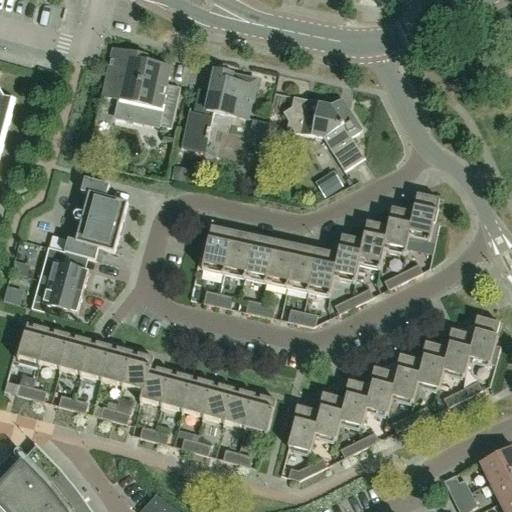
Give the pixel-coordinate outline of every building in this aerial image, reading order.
[(172,131),(181,90),(167,87),(171,69),(153,65),(154,59),(114,51),(103,98),(118,102),(114,119),(159,130),(160,128),(172,131)] [(247,87),(232,83),(233,76),(215,72),(211,94),(199,91),(193,117),(189,116),(181,149),(205,154),(214,114),(248,121),(257,81),(251,80),(248,83),(247,87)] [(0,160),(16,101),(4,98),(0,90),(0,160)] [(328,107),(294,99),(292,109),(283,115),(289,124),(287,133),(324,142),(345,174),(366,161),(352,140),(364,132),(350,112),(343,100),(328,107)] [(187,185),(190,171),(173,167),(170,181),(187,185)] [(83,220),(122,230),(128,205),(107,199),(110,187),(86,180),(82,194),(90,196),(83,220)] [(409,240),(436,246),(440,227),(435,226),(440,201),(418,197),(414,215),(409,240)] [(414,215),(393,210),(389,229),(384,254),(405,259),(409,240),(414,215)] [(115,255),(122,230),(83,220),(77,243),(69,241),(65,255),(66,255),(96,263),(99,251),(115,255)] [(389,229),(368,224),(364,242),(364,243),(359,268),(380,272),(384,254),(389,229)] [(224,277),(234,233),(212,229),(209,242),(204,241),(200,261),(205,262),(203,272),(224,277)] [(245,282),(255,238),(234,233),(224,277),(245,282)] [(267,286),(276,243),(255,238),(245,282),(267,286)] [(364,243),(364,242),(342,238),(338,256),(339,256),(334,282),(355,286),(359,268),(364,243)] [(288,291),(297,247),(276,243),(267,286),(288,291)] [(309,295),(318,252),(297,247),(288,291),(309,295)] [(65,255),(49,250),(40,283),(83,295),(89,274),(62,266),(66,255),(65,255)] [(339,256),(338,256),(318,252),(309,295),(330,300),(334,282),(339,256)] [(402,275),(406,284),(423,275),(419,267),(402,275)] [(389,292),(406,284),(402,275),(384,284),(389,292)] [(83,295),(40,283),(32,312),(45,316),(48,308),(78,316),(83,295)] [(352,300),(356,309),(374,300),(369,291),(352,300)] [(218,309),(220,298),(206,295),(204,306),(218,309)] [(220,298),(218,309),(231,312),(233,301),(220,298)] [(339,317),(356,309),(352,300),(335,309),(339,317)] [(260,318),(262,308),(248,305),(246,315),(260,318)] [(262,308),(260,318),(273,321),(275,311),(262,308)] [(302,327),(304,317),(290,314),(288,324),(302,327)] [(304,317),(302,327),(314,330),(316,329),(318,320),(304,317)] [(475,339),(469,361),(495,368),(500,349),(495,347),(501,326),(480,320),(475,338),(475,339)] [(49,335),(50,332),(34,328),(34,331),(28,330),(29,327),(28,326),(23,344),(18,342),(13,360),(19,361),(17,365),(40,371),(40,369),(40,368),(49,335)] [(475,338),(454,333),(449,351),(450,351),(444,374),(464,379),(469,361),(475,339),(475,338)] [(61,374),(70,341),(71,338),(55,334),(54,337),(49,335),(40,368),(40,369),(61,374)] [(82,380),(91,346),(92,343),(76,339),(75,342),(70,341),(61,374),(82,380)] [(103,385),(112,352),(113,349),(97,345),(96,348),(91,346),(82,380),(103,385)] [(450,351),(449,351),(428,345),(423,364),(424,364),(418,387),(438,392),(443,374),(444,374),(450,351)] [(124,391),(133,358),(134,354),(118,350),(117,353),(112,352),(103,385),(124,391)] [(150,372),(151,372),(154,360),(139,356),(138,359),(133,358),(124,391),(143,396),(150,372)] [(424,364),(423,364),(403,358),(398,376),(398,377),(392,399),(413,405),(417,387),(418,387),(424,364)] [(163,411),(172,378),(173,374),(157,370),(156,374),(151,372),(150,372),(143,396),(141,405),(163,411)] [(398,377),(398,376),(377,371),(372,389),(366,412),(387,418),(392,399),(398,377)] [(184,417),(193,383),(194,380),(178,376),(177,379),(172,378),(163,411),(184,417)] [(205,422),(214,389),(214,386),(199,381),(198,385),(193,383),(184,417),(205,422)] [(372,389),(351,384),(346,402),(347,402),(341,425),(361,430),(366,412),(372,389)] [(461,393),(465,401),(482,393),(478,384),(461,393)] [(31,401),(34,391),(20,387),(17,398),(31,401)] [(225,428),(234,394),(235,391),(219,387),(219,390),(214,389),(205,422),(225,428)] [(34,391),(31,401),(44,405),(47,394),(34,391)] [(254,400),(255,400),(256,397),(240,393),(239,396),(234,394),(225,428),(245,433),(254,400)] [(448,410),(465,401),(461,393),(444,401),(448,410)] [(347,402),(346,402),(325,396),(320,415),(321,415),(315,438),(335,443),(340,425),(341,425),(347,402)] [(72,412),(75,402),(62,398),(59,409),(72,412)] [(254,400),(245,433),(267,439),(277,402),(261,398),(260,401),(255,400),(254,400)] [(75,402),(72,412),(86,416),(89,406),(75,402)] [(321,415),(320,415),(300,409),(289,450),(309,456),(314,437),(315,438),(321,415)] [(410,418),(414,427),(431,418),(427,409),(410,418)] [(114,424),(117,413),(103,410),(101,420),(114,424)] [(117,413),(114,424),(127,427),(130,417),(117,413)] [(397,435),(414,427),(410,418),(392,427),(397,435)] [(153,444),(156,433),(143,430),(140,440),(153,444)] [(156,433),(153,444),(167,447),(170,437),(156,433)] [(358,444),(362,452),(379,444),(375,435),(358,444)] [(195,455),(198,445),(184,441),(182,452),(195,455)] [(345,461),(362,452),(358,444),(341,452),(345,461)] [(198,445),(195,455),(208,459),(211,448),(198,445)] [(60,472),(36,447),(35,448),(36,449),(26,459),(23,457),(23,455),(22,453),(20,452),(18,452),(17,453),(16,454),(15,455),(15,457),(15,459),(16,460),(22,464),(19,467),(11,459),(0,471),(0,511),(91,511),(79,494),(76,490),(60,472)] [(501,507),(511,501),(511,449),(481,465),(501,507)] [(237,466),(239,456),(226,452),(223,463),(237,466)] [(239,456),(237,466),(250,470),(253,460),(239,456)] [(306,469),(310,478),(328,469),(323,461),(306,469)] [(310,478),(306,469),(298,473),(291,471),(289,480),(299,483),(310,478)] [(448,491),(460,485),(456,478),(445,483),(448,491)] [(472,495),(465,482),(460,485),(462,490),(465,496),(466,498),(472,495)] [(451,496),(462,490),(460,485),(448,491),(451,496)] [(453,501),(465,496),(462,490),(451,496),(453,501)] [(472,511),(478,509),(472,495),(466,498),(467,501),(470,507),(472,511)] [(456,507),(467,501),(466,498),(465,496),(453,501),(456,507)] [(156,497),(142,511),(157,511),(164,504),(156,497)] [(356,511),(352,501),(324,511),(323,511),(356,511)] [(458,511),(459,511),(470,507),(467,501),(456,507),(458,511)] [(503,511),(511,511),(511,501),(501,507),(503,511)]
